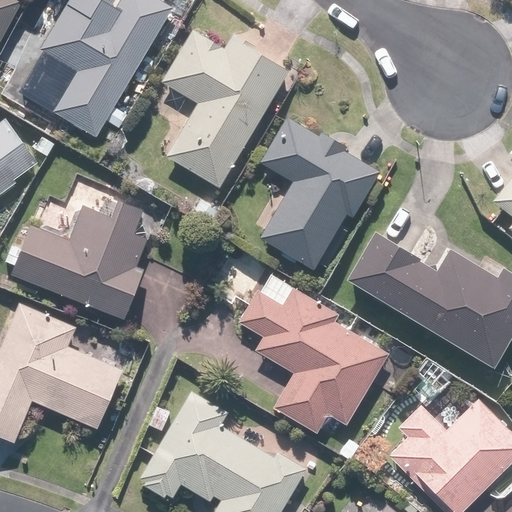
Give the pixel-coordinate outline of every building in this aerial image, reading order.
[(0,0),(0,46),(23,3),(14,0),(0,0)] [(94,139),(173,7),(161,0),(71,0),(40,52),(74,73),(50,113),(94,139)] [(219,189),(290,76),(232,39),(222,54),(192,36),(158,90),(188,109),(161,152),(219,189)] [(350,220),(377,172),(339,151),(342,146),(318,132),(316,136),(284,117),(257,165),(289,183),(255,241),(309,271),(341,215),(350,220)] [(0,126),(0,192),(36,167),(4,123),(0,126)] [(511,171),(487,203),(511,222),(511,225),(506,232),(511,236),(511,171)] [(25,226),(6,275),(122,319),(140,270),(133,268),(145,237),(135,233),(142,213),(104,199),(100,211),(82,204),(68,242),(25,226)] [(372,231),(343,280),(489,368),(511,331),(511,274),(500,267),(494,277),(447,248),(433,271),(418,261),(419,259),(372,231)] [(331,321),(336,312),(267,273),(239,322),(265,337),(258,349),(292,368),(271,406),(316,432),(327,412),(346,423),(386,353),(331,321)] [(17,303),(0,343),(0,437),(12,443),(30,401),(95,429),(121,368),(67,345),(75,327),(17,303)] [(226,412),(189,390),(137,478),(144,481),(141,485),(162,498),(164,494),(170,498),(178,484),(208,502),(211,496),(219,500),(211,511),(278,511),(305,468),(275,451),(272,457),(218,425),(226,412)] [(405,438),(388,455),(441,511),(462,511),(511,464),(511,435),(490,412),(488,414),(474,399),(442,430),(419,405),(395,427),(405,438)]
